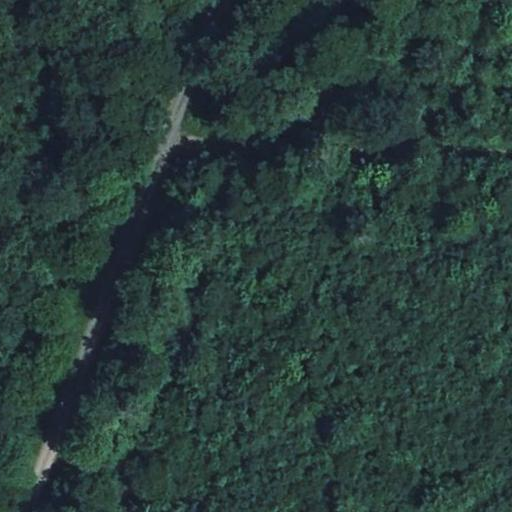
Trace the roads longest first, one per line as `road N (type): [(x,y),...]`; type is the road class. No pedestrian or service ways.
road 1 (track): [(19,511),(168,138)]
road 2 (track): [(168,138),(220,0)]
